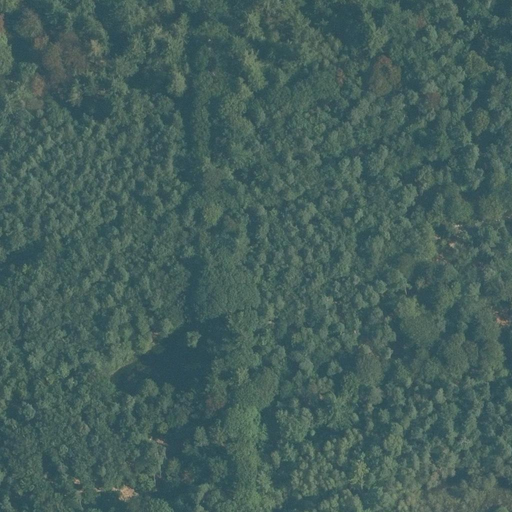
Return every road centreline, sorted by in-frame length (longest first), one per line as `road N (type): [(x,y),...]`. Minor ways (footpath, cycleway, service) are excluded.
road 1 (unknown): [(169,0),(161,35),(195,170),(222,443)]
road 2 (track): [(241,438),(219,254),(219,146)]
road 3 (track): [(219,146),(205,0)]
